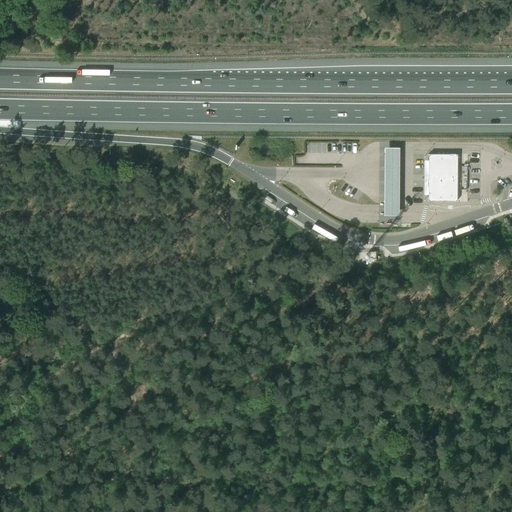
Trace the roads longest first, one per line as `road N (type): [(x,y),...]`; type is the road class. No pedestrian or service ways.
road 1 (motorway): [(0,108),(511,114)]
road 2 (motorway): [(511,82),(0,79)]
road 3 (track): [(0,426),(83,352),(116,353),(166,511)]
road 4 (track): [(357,0),(372,25),(387,32),(507,0)]
